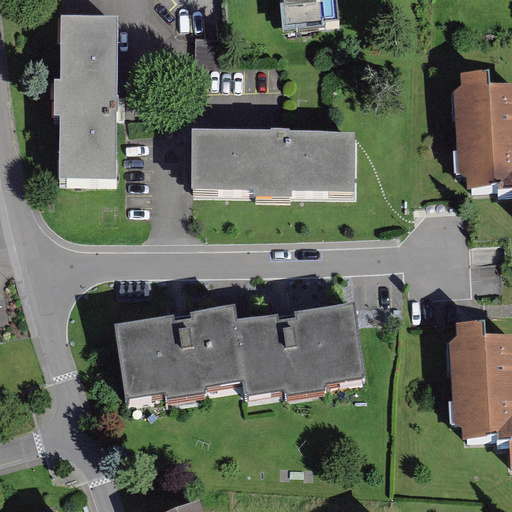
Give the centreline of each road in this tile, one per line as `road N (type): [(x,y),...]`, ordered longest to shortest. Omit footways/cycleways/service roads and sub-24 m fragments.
road 1 (residential): [(33,272),(357,265)]
road 2 (residential): [(0,99),(33,272)]
road 3 (residential): [(33,272),(77,430)]
